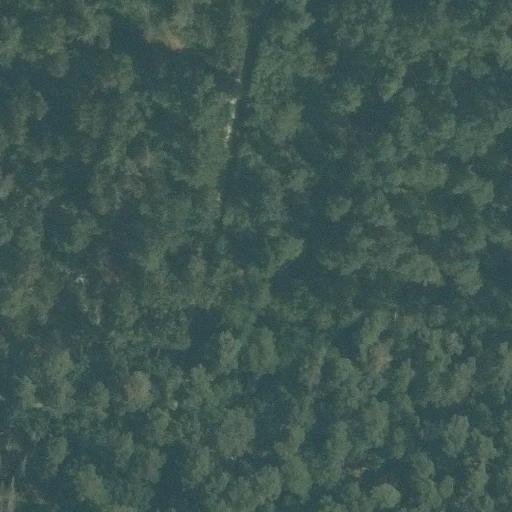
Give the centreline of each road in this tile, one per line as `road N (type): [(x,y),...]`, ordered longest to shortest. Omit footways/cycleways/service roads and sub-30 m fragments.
road 1 (track): [(256,0),(156,511)]
road 2 (track): [(0,406),(501,511)]
